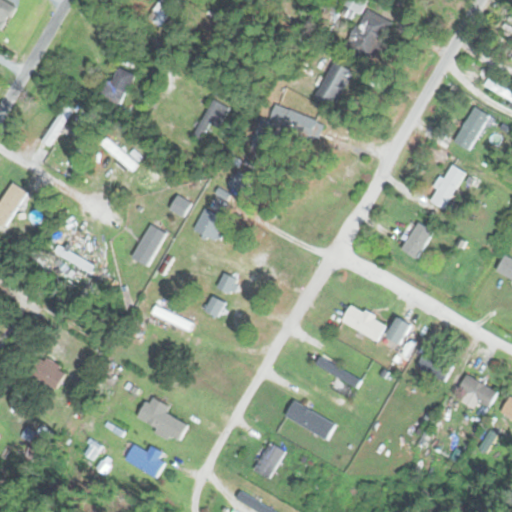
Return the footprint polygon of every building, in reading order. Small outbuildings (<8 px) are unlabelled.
[(0,0),(0,21),(2,23),(11,0),(0,0)] [(161,27),(179,0),(161,0),(149,19),(161,27)] [(348,47),(376,59),(393,21),(365,8),(348,47)] [(316,95),(336,105),(354,71),(335,60),(316,95)] [(135,75),(121,68),(110,89),(124,96),(135,75)] [(230,109),(216,99),(193,134),(202,140),(213,124),(218,127),(230,109)] [(42,141),(50,146),(75,108),(68,103),(42,141)] [(252,136),(263,146),(293,116),(282,106),(252,136)] [(490,114),(475,106),(456,142),(472,151),(490,114)] [(133,171),(138,166),(111,140),(106,145),(133,171)] [(430,200),(445,210),(467,173),(453,164),(430,200)] [(242,194),(251,179),(239,172),(231,187),(242,194)] [(0,222),(5,227),(30,193),(15,182),(0,202),(0,222)] [(185,217),(193,203),(179,195),(172,209),(185,217)] [(195,230),(219,241),(229,221),(205,209),(195,230)] [(402,248),(416,259),(435,234),(421,223),(402,248)] [(133,256),(147,266),(168,234),(154,225),(133,256)] [(498,273),(511,278),(511,259),(505,256),(498,273)] [(240,279),(224,274),(219,289),(236,294),(240,279)] [(220,317),(227,303),(214,296),(206,310),(220,317)] [(388,326),(354,305),(344,320),(378,342),(388,326)] [(445,382),(454,367),(426,350),(417,365),(445,382)] [(32,375),(60,390),(70,371),(42,356),(32,375)] [(363,381),(321,358),(317,365),(359,388),(363,381)] [(490,407),(499,392),(467,375),(459,389),(490,407)] [(171,405),(150,395),(139,419),(182,440),(189,425),(167,414),(171,405)] [(328,441),(337,424),(295,401),(286,417),(328,441)] [(286,451),(271,443),(256,470),(271,479),(286,451)] [(165,460),(137,449),(132,463),(160,474),(165,460)] [(238,500),(260,511),(276,511),(242,493),(238,500)]
